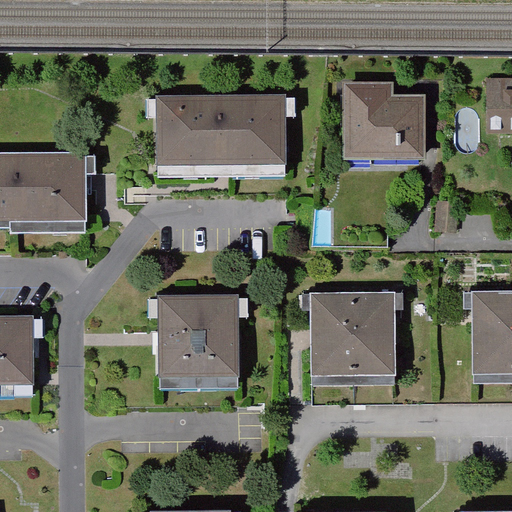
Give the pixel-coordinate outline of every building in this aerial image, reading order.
[(511,79),(488,80),(488,130),(511,129),(511,79)] [(391,84),(344,85),(345,158),(425,158),(425,98),(391,98),(391,84)] [(288,95),(158,94),(158,166),(224,167),(287,167),(288,95)] [(90,157),(0,156),(0,222),(90,223),(90,157)] [(437,201),(435,229),(454,231),(457,203),(437,201)] [(511,301),(475,302),(477,388),(511,387),(511,301)] [(398,303),(314,302),(312,387),(397,388),(398,303)] [(240,312),(159,312),(159,339),(159,391),(240,391),(240,312)] [(0,405),(40,405),(40,331),(0,331),(0,405)]
